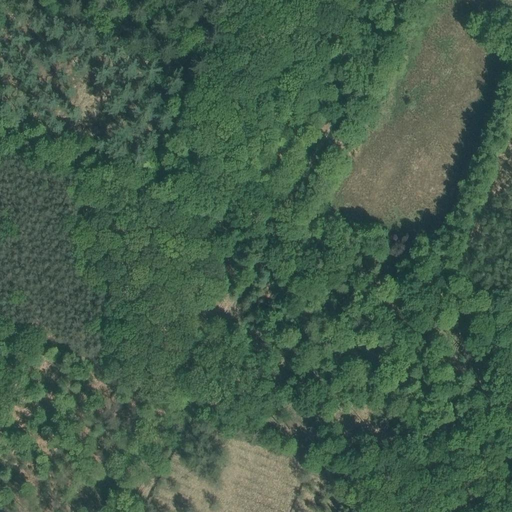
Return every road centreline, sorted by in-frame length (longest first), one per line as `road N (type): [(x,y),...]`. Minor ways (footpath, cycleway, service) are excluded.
road 1 (track): [(275,245),(0,143)]
road 2 (track): [(275,245),(400,0)]
road 3 (track): [(511,330),(275,245)]
road 4 (track): [(275,245),(185,393)]
